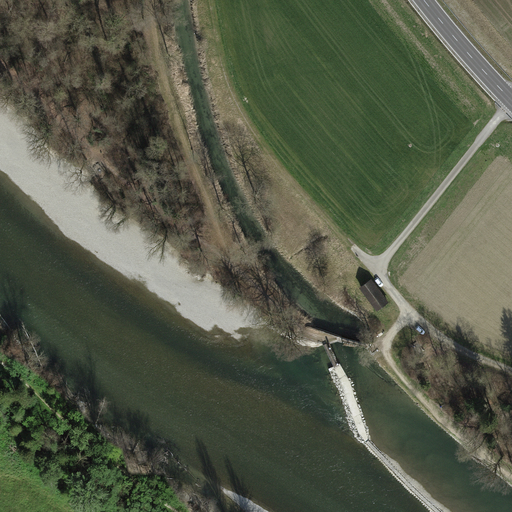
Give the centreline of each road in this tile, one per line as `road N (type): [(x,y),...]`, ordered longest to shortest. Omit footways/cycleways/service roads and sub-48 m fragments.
road 1 (track): [(511,368),(411,316),(267,145),(225,68),(209,0)]
road 2 (track): [(511,100),(377,268)]
road 3 (secondary): [(511,101),(424,0)]
